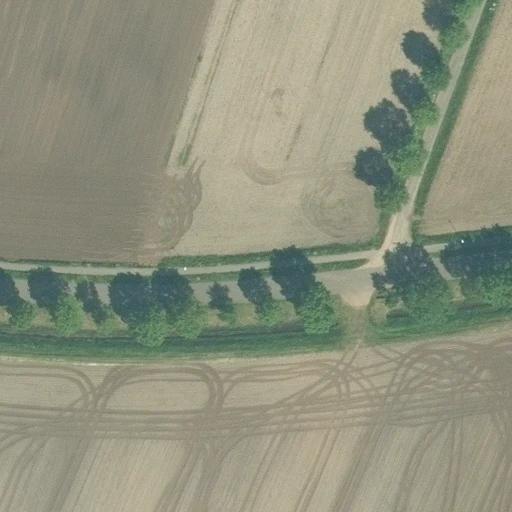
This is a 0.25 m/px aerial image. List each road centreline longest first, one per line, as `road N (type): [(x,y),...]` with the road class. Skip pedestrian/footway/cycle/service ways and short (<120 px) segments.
road 1 (unclassified): [(0,289),(177,295),(393,278)]
road 2 (residential): [(393,278),(391,205),(463,0)]
road 3 (unclassified): [(393,278),(511,262)]
